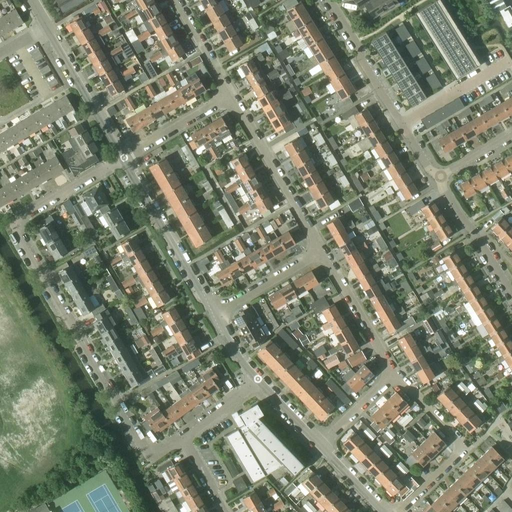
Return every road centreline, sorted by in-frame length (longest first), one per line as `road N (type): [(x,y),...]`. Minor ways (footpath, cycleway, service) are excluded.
road 1 (residential): [(150,451),(138,443),(10,221),(122,157)]
road 2 (residential): [(435,178),(325,0)]
road 3 (residential): [(396,511),(458,447),(392,373)]
road 4 (residential): [(322,252),(228,95)]
road 5 (tertiary): [(213,314),(122,157)]
road 6 (residential): [(511,297),(435,178)]
road 7 (residential): [(392,373),(322,252)]
road 8 (residential): [(213,314),(322,252)]
road 9 (residential): [(122,157),(228,95)]
